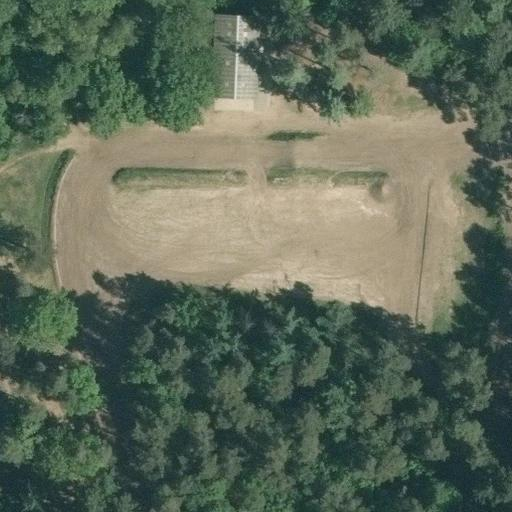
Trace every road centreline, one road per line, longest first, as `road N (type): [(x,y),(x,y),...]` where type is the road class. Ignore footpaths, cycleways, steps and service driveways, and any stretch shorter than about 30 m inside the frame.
road 1 (track): [(0,105),(51,115),(111,159),(433,159),(511,138)]
road 2 (track): [(0,194),(111,159),(91,266),(141,511)]
road 3 (track): [(511,420),(421,309),(433,159)]
road 4 (track): [(357,0),(292,20),(222,0)]
road 5 (track): [(0,437),(12,430),(79,436),(120,429)]
